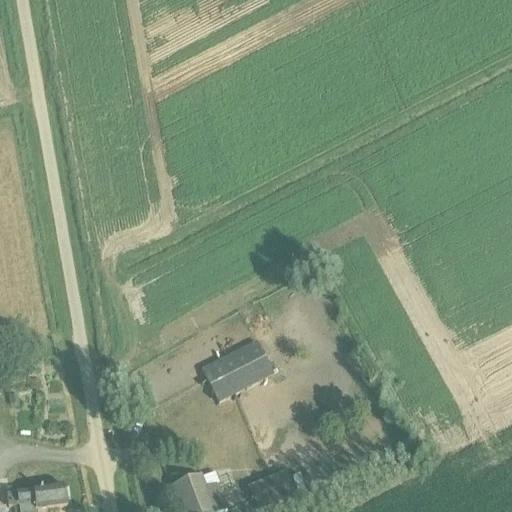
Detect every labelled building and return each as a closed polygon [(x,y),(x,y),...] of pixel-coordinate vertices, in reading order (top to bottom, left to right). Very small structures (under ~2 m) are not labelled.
[(257,347),(203,375),(219,406),(273,377),(257,347)] [(249,491),(257,511),(260,511),(295,498),(286,476),(249,491)] [(203,479),(172,490),(179,511),(225,511),(217,490),(208,493),(203,479)] [(226,507),(242,500),(234,481),(218,487),(226,507)] [(17,495),(6,496),(8,511),(18,509),(18,511),(34,511),(35,511),(66,507),(64,489),(17,495)]
